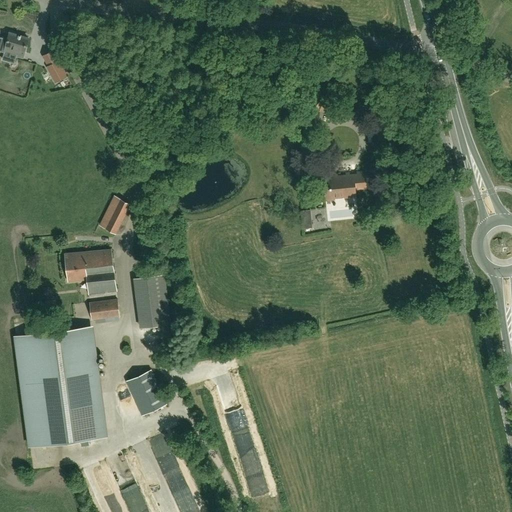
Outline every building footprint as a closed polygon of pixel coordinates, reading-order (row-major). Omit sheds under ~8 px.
[(28,37),(10,32),(5,50),(16,53),(16,55),(22,57),(28,37)] [(55,82),(67,76),(59,60),(53,50),(43,56),(49,66),(47,66),(55,82)] [(310,100),(324,112),(345,89),(331,77),(310,100)] [(321,175),(324,199),(356,196),(355,188),(367,186),(365,171),(321,175)] [(100,226),(116,234),(131,204),(115,196),(100,226)] [(312,228),(311,210),(301,211),(302,229),(312,228)] [(65,254),(68,282),(88,280),(89,295),(116,292),(111,249),(65,254)] [(161,272),(131,276),(137,324),(167,321),(161,272)] [(90,304),(92,319),(95,319),(96,324),(120,320),(118,300),(90,304)] [(30,445),(97,436),(83,328),(15,336),(30,445)] [(151,370),(127,381),(143,415),(167,404),(151,370)] [(141,460),(153,456),(148,437),(135,441),(141,460)] [(132,446),(123,449),(130,466),(138,463),(132,446)] [(164,479),(150,481),(151,489),(166,487),(164,479)]
